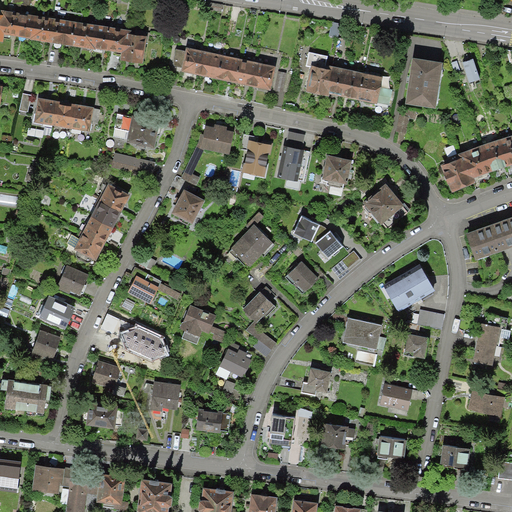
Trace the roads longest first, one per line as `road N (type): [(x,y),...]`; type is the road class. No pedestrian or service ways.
road 1 (residential): [(59,444),(87,326),(166,177),(188,97)]
road 2 (residential): [(444,221),(376,263),(272,364),(243,467)]
road 3 (residential): [(444,221),(413,166),(385,143),(188,97)]
road 4 (residential): [(414,491),(457,291),(444,221)]
road 5 (tertiary): [(511,33),(300,0)]
road 6 (residential): [(188,97),(0,64)]
road 7 (residential): [(243,467),(59,444)]
road 8 (residential): [(414,491),(243,467)]
